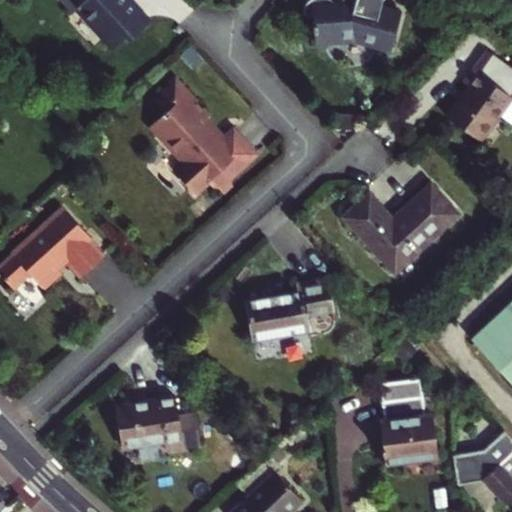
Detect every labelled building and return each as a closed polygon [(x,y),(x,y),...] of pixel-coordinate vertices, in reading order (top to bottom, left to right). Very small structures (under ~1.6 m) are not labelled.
[(61,0),(72,11),(75,9),(111,48),(122,37),(126,41),(147,22),(127,0),(61,0)] [(346,0),(346,4),(336,4),(334,1),(332,0),(307,0),(306,2),(303,8),(303,15),(314,18),(315,25),(314,25),(314,33),(315,33),(316,43),(340,42),(341,37),(364,43),(366,42),(366,40),(392,48),(402,13),(382,8),(383,0),(346,0)] [(487,49),(474,67),(480,72),(493,53),(487,49)] [(479,139),(511,93),(511,67),(493,53),(480,72),(474,67),(464,81),(469,85),(447,115),(479,139)] [(207,116),(175,81),(155,100),(165,111),(158,118),(157,120),(156,123),(157,130),(189,167),(184,171),(182,177),(184,183),(194,194),(210,180),(217,187),(223,182),(220,179),(228,171),(231,174),(253,154),(233,132),(223,142),(209,127),(207,127),(207,116)] [(369,193),(344,216),(395,272),(458,213),(430,183),(393,218),(369,193)] [(88,237),(62,209),(0,265),(0,276),(11,288),(27,273),(42,290),(60,274),(54,268),(63,260),(79,277),(102,257),(93,248),(86,239),(88,237)] [(88,237),(86,239),(93,248),(96,245),(88,237)] [(298,293),(245,301),(252,338),(310,329),(308,317),(334,312),(327,277),(296,282),(298,293)] [(511,300),(471,338),(511,382),(511,300)] [(421,378),(380,383),(385,419),(379,419),(384,462),(438,456),(432,413),(425,413),(424,402),(426,401),(426,396),(423,396),(421,378)] [(156,397),(157,400),(115,407),(120,445),(163,438),(165,448),(202,442),(196,410),(178,413),(175,394),(156,397)] [(458,482),(480,478),(511,511),(511,437),(503,428),(484,446),(477,447),(478,450),(463,453),(462,449),(452,451),(458,482)] [(263,460),(238,484),(250,496),(232,511),(287,511),(301,498),(278,473),(283,468),(279,463),(288,455),(279,445),(263,460)]
